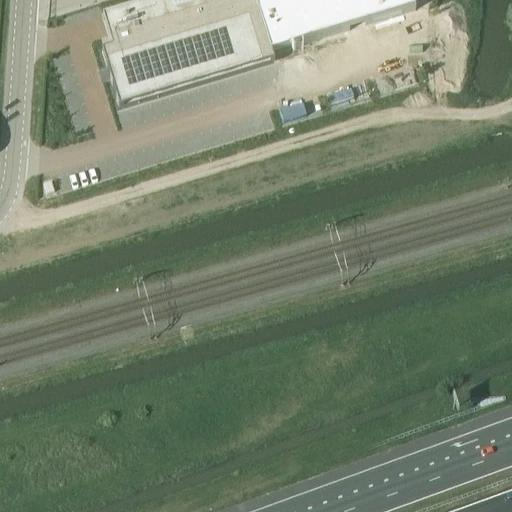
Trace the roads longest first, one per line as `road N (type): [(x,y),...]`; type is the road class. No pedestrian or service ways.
road 1 (track): [(0,217),(116,201),(369,121),(511,107)]
road 2 (unclassified): [(23,0),(9,191),(0,217)]
road 3 (motorway): [(511,451),(344,511)]
